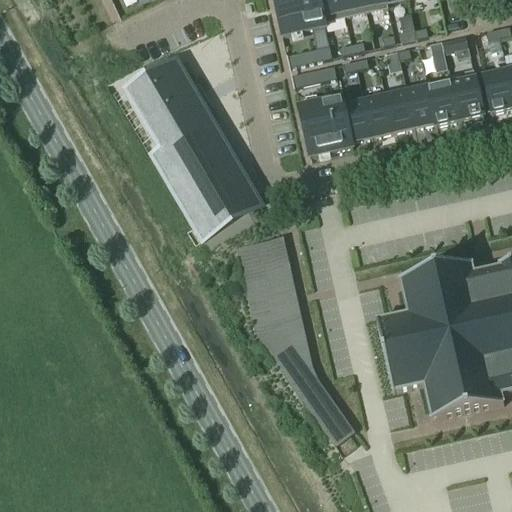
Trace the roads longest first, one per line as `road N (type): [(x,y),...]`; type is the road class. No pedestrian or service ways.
road 1 (secondary): [(0,52),(254,511)]
road 2 (residential): [(511,145),(283,195),(268,178),(221,0)]
